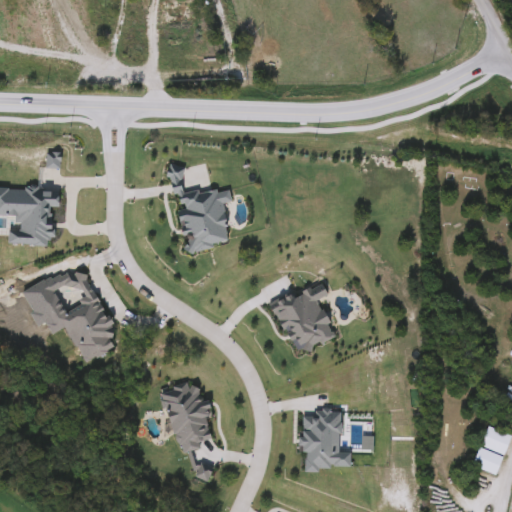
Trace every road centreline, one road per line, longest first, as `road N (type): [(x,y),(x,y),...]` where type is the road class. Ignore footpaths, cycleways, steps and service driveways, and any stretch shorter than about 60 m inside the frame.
road 1 (tertiary): [(505,46),(441,76),(342,104),(248,108),(0,94)]
road 2 (residential): [(239,511),(261,458),(262,406),(228,343),(138,283),(121,262),(112,152)]
